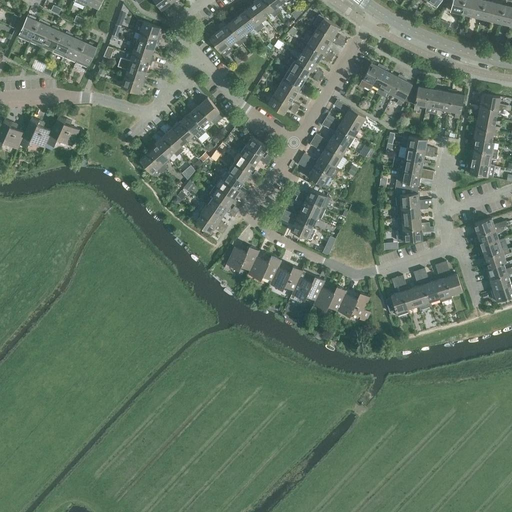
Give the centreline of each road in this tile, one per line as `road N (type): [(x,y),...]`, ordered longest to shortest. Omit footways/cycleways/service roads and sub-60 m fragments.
road 1 (residential): [(374,271),(355,274),(319,260),(254,222),(252,206),(295,143)]
road 2 (residential): [(295,143),(377,10)]
road 3 (residential): [(148,114),(100,98),(0,99)]
road 4 (tertiary): [(377,10),(458,50),(511,62)]
road 5 (residential): [(295,143),(246,109),(195,56)]
